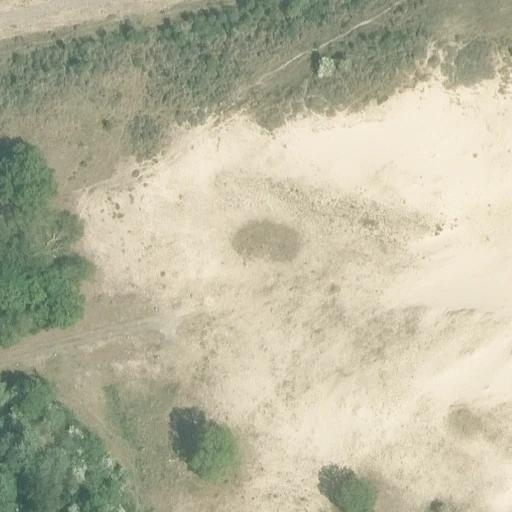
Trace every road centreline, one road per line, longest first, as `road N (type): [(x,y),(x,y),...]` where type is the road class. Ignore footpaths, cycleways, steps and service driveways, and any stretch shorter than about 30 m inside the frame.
road 1 (track): [(511,242),(321,308),(0,358)]
road 2 (track): [(0,27),(121,0)]
